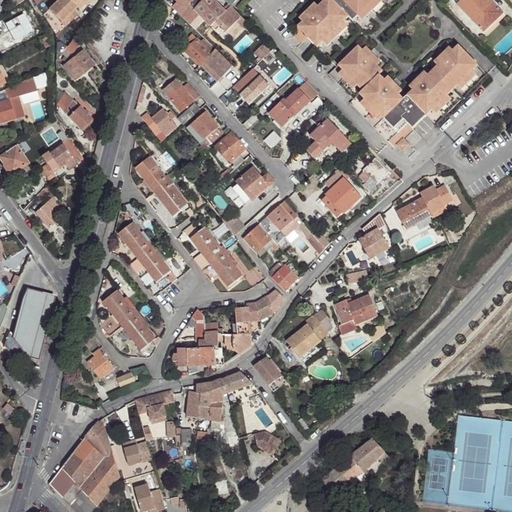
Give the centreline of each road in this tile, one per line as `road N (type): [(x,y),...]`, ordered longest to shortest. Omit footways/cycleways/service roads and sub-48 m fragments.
road 1 (residential): [(291,300),(240,237),(283,197),(289,181),(143,22)]
road 2 (residential): [(509,84),(376,206),(291,300)]
road 3 (secondary): [(71,295),(143,22)]
road 4 (residential): [(511,264),(313,456)]
road 5 (residential): [(244,361),(137,392),(82,430)]
road 6 (residential): [(0,197),(71,295)]
